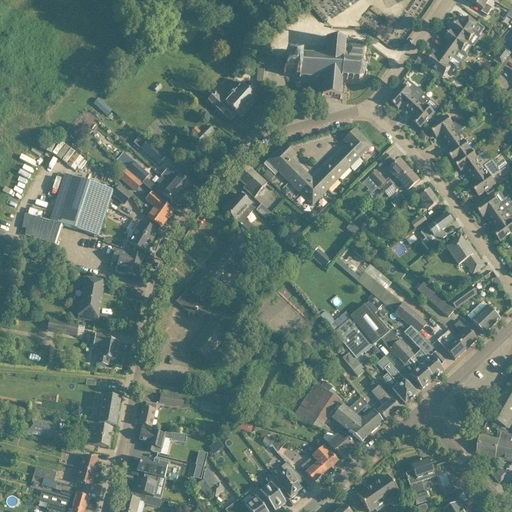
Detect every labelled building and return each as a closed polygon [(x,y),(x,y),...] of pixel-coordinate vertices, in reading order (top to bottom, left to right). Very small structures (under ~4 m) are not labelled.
[(488,16),(492,9),(486,5),(489,0),(471,0),(470,2),(483,10),(481,12),(488,16)] [(481,33),(484,29),(468,17),(463,25),(458,21),(451,30),(469,43),(476,34),(473,31),(474,30),(481,33)] [(462,52),(469,43),(451,30),(444,40),(449,44),(444,50),(454,58),(453,58),(462,65),(468,57),(461,53),(462,52)] [(343,41),(328,40),(326,38),(325,39),(326,41),(326,48),(324,48),(324,50),(324,55),(325,55),(325,57),(318,56),(318,55),(317,55),(317,56),(310,56),(310,54),(309,54),(309,56),(301,55),(302,54),(300,54),(300,58),(298,60),(288,59),(286,56),(284,58),(286,61),(286,66),(285,71),(283,74),(284,75),(287,73),(295,74),(294,76),(296,77),(323,80),(322,96),(320,97),(321,98),(323,97),(339,99),(340,100),(341,99),(340,98),(340,96),(342,78),(358,80),(358,81),(359,81),(359,79),(364,76),(365,77),(366,75),(365,74),(365,69),(367,68),(366,67),(365,67),(361,63),(362,62),(360,61),(360,58),(364,58),(364,47),(345,45),(345,42),(346,41),(345,40),(343,41)] [(495,60),(494,61),(501,67),(511,53),(504,47),(494,59),(495,60)] [(448,65),(453,58),(454,58),(444,50),(438,58),(433,55),(426,64),(444,77),(451,67),(448,65)] [(419,73),(422,68),(417,64),(413,69),(419,73)] [(472,86),(477,79),(468,71),(462,78),(472,86)] [(403,85),(389,102),(398,109),(402,105),(409,111),(417,102),(417,101),(410,96),(412,93),(411,92),(409,91),(414,86),(408,80),(403,85)] [(254,95),(253,97),(235,81),(229,87),(232,90),(227,95),(229,97),(224,103),(214,94),(208,101),(231,122),(236,116),(240,119),(257,100),(253,97),(255,96),(254,95)] [(452,89),(449,94),(453,98),(457,93),(452,89)] [(417,102),(409,111),(416,117),(412,121),(421,129),(428,121),(434,115),(435,113),(439,108),(424,95),(423,94),(417,101),(417,102)] [(492,102),(487,106),(490,110),(495,106),(492,102)] [(453,124),(447,116),(430,129),(437,138),(441,135),(447,142),(457,135),(462,131),(462,130),(467,127),(461,119),(453,124)] [(81,119),(76,125),(82,130),(87,124),(81,119)] [(208,126),(193,142),(200,148),(215,133),(208,126)] [(196,128),(191,132),(195,137),(200,132),(196,128)] [(354,130),(345,139),(346,139),(352,145),(349,147),(360,158),(364,154),(371,146),(354,130)] [(457,135),(447,142),(452,150),(447,153),(454,163),(472,150),(465,141),(463,142),(457,135)] [(43,153),(60,161),(66,148),(48,140),(43,153)] [(158,164),(165,157),(147,142),(140,149),(158,164)] [(284,144),(267,161),(278,172),(289,162),(286,160),(292,154),(293,154),(293,153),(284,144)] [(342,150),(335,157),(348,169),(360,158),(349,147),(343,153),(342,151),(342,150)] [(77,173),(86,161),(71,150),(62,162),(77,173)] [(477,158),(472,150),(454,163),(461,172),(466,169),(471,176),(493,160),(487,151),(477,158)] [(36,174),(44,159),(36,156),(29,171),(36,174)] [(386,156),(378,162),(383,168),(391,161),(386,156)] [(334,163),(326,171),(336,181),(348,169),(335,157),(331,161),(331,162),(332,161),(334,163)] [(130,159),(123,167),(126,169),(142,184),(146,179),(147,179),(149,181),(150,180),(150,178),(149,176),(149,175),(130,159)] [(471,187),(478,197),(496,184),(492,179),(501,173),(493,161),(493,160),(471,176),(476,183),(471,187)] [(376,171),(368,178),(377,189),(379,187),(383,192),(384,193),(408,171),(399,161),(391,168),(388,171),(392,175),(385,181),(376,171)] [(50,164),(46,162),(41,170),(45,172),(50,164)] [(289,162),(278,172),(289,183),(302,170),(296,165),(297,166),(295,168),(289,162)] [(167,170),(161,177),(164,180),(182,196),(183,195),(184,197),(189,192),(187,190),(190,187),(183,180),(179,177),(180,176),(171,168),(168,171),(167,170)] [(254,199),(266,185),(247,168),(237,180),(244,187),(243,189),(254,199)] [(135,193),(142,185),(125,170),(119,178),(135,193)] [(302,170),(289,183),(299,193),(310,183),(304,177),(306,176),(307,176),(302,170)] [(317,180),(314,183),(325,193),(336,181),(326,171),(322,175),(320,173),(321,172),(320,172),(314,178),(317,180)] [(391,187),(384,193),(388,198),(395,192),(403,201),(417,191),(413,186),(418,182),(408,171),(391,187)] [(267,172),(263,176),(269,181),(273,177),(267,172)] [(50,222),(63,226),(98,238),(111,196),(113,191),(64,175),(50,222)] [(159,186),(156,189),(163,194),(162,195),(167,199),(174,205),(182,196),(164,180),(159,186)] [(113,191),(111,196),(124,206),(132,197),(115,183),(113,191)] [(310,183),(299,193),(302,196),(310,203),(312,206),(325,193),(314,183),(313,184),(315,185),(313,186),(310,183)] [(285,188),(281,192),(285,197),(290,192),(285,188)] [(438,204),(428,190),(418,198),(412,203),(416,208),(422,203),(428,211),(438,204)] [(160,229),(173,211),(159,201),(160,200),(151,193),(145,200),(155,208),(147,220),(160,229)] [(248,233),(253,227),(245,220),(255,210),(238,194),(224,211),(248,233)] [(484,202),(476,208),(483,218),(488,215),(493,222),(503,215),(511,208),(511,202),(509,203),(507,200),(500,205),(499,204),(493,196),(484,202)] [(266,219),(271,213),(261,205),(256,211),(266,219)] [(511,208),(503,215),(493,222),(498,229),(493,233),(500,243),(508,237),(511,234),(511,222),(511,221),(511,220),(511,219),(511,208)] [(310,213),(307,216),(312,222),(316,218),(310,213)] [(426,223),(420,227),(423,231),(421,233),(426,239),(422,242),(428,250),(441,241),(446,237),(443,233),(442,235),(440,233),(440,232),(453,223),(446,214),(438,220),(429,227),(426,223)] [(56,247),(63,226),(50,222),(28,215),(25,236),(56,247)] [(414,230),(425,221),(422,216),(410,224),(414,230)] [(146,254),(158,233),(140,223),(128,244),(146,254)] [(351,223),(346,229),(354,236),(359,230),(351,223)] [(464,244),(460,239),(446,249),(458,266),(464,262),(473,274),(483,267),(466,242),(464,244)] [(357,254),(359,251),(351,244),(349,247),(352,249),(357,254)] [(121,253),(115,251),(112,262),(118,264),(115,273),(125,276),(125,275),(138,278),(143,258),(130,255),(130,256),(121,253)] [(326,257),(321,264),(325,268),(331,261),(326,257)] [(218,258),(175,302),(190,317),(195,312),(205,322),(214,313),(201,301),(231,270),(218,258)] [(98,316),(104,283),(80,279),(78,287),(83,288),(82,294),(84,295),(82,304),(80,304),(78,319),(86,320),(87,314),(98,316)] [(448,318),(455,309),(424,283),(417,291),(448,318)] [(470,287),(449,302),(455,309),(455,310),(476,295),(470,287)] [(371,295),(366,300),(370,304),(377,310),(382,304),(371,295)] [(357,313),(351,319),(373,345),(380,340),(388,333),(365,305),(361,309),(357,313)] [(403,305),(395,314),(410,327),(411,328),(419,335),(427,325),(403,305)] [(484,335),(500,320),(487,307),(471,322),(484,335)] [(325,312),(320,317),(326,324),(341,342),(350,352),(356,360),(365,353),(365,354),(373,347),(374,347),(374,346),(373,345),(351,319),(346,313),(334,323),(325,312)] [(14,319),(13,327),(18,327),(16,334),(30,336),(30,339),(37,340),(39,331),(38,330),(39,324),(14,319)] [(55,323),(53,332),(77,336),(77,332),(78,326),(55,322),(55,323)] [(204,322),(188,351),(207,362),(223,333),(204,322)] [(465,352),(477,341),(459,322),(454,327),(461,334),(455,340),(465,352)] [(411,328),(404,334),(411,341),(411,342),(418,349),(420,351),(414,356),(414,357),(413,357),(420,366),(421,366),(420,366),(433,380),(443,371),(440,367),(445,362),(439,355),(435,350),(419,335),(411,328)] [(455,361),(465,352),(455,340),(448,332),(437,342),(455,361)] [(115,361),(118,342),(108,341),(109,337),(95,334),(93,346),(101,347),(99,357),(97,357),(96,365),(107,367),(109,360),(115,361)] [(307,337),(303,343),(313,351),(317,344),(307,337)] [(389,350),(389,351),(398,360),(404,366),(407,363),(415,372),(410,377),(421,390),(433,380),(420,366),(421,366),(420,366),(413,357),(414,357),(414,356),(412,354),(399,341),(389,350)] [(350,353),(342,359),(353,371),(358,378),(366,372),(356,360),(350,352),(350,353)] [(313,356),(309,360),(313,366),(318,362),(313,356)] [(404,405),(416,395),(384,358),(376,364),(382,371),(384,370),(397,385),(392,390),(393,391),(393,392),(404,405)] [(511,378),(488,420),(505,430),(505,428),(507,429),(511,419),(511,378)] [(61,379),(60,389),(100,392),(101,382),(61,379)] [(354,416),(339,403),(341,401),(317,384),(292,420),(320,430),(329,417),(333,420),(361,443),(371,434),(355,415),(354,416)] [(386,421),(399,410),(379,386),(372,393),(384,407),(378,412),(386,421)] [(116,427),(121,399),(103,396),(98,424),(116,427)] [(171,397),(170,405),(182,407),(184,399),(171,397)] [(355,415),(365,405),(359,398),(349,408),(355,415)] [(226,411),(226,407),(194,401),(193,405),(226,411)] [(155,411),(156,405),(146,403),(145,408),(142,408),(139,426),(151,429),(155,411)] [(372,411),(367,404),(355,415),(371,434),(383,424),(377,416),(372,411)] [(251,423),(254,411),(242,408),(239,420),(251,423)] [(53,439),(56,425),(31,420),(28,434),(53,439)] [(239,421),(236,429),(250,434),(253,426),(239,421)] [(90,429),(87,445),(99,447),(109,449),(112,429),(102,427),(92,425),(92,429),(90,429)] [(141,431),(139,441),(148,443),(147,446),(148,447),(147,452),(153,453),(154,453),(160,455),(167,456),(170,442),(178,443),(185,444),(186,436),(165,434),(164,435),(164,436),(150,432),(150,433),(150,434),(141,431)] [(480,436),(477,455),(511,462),(511,443),(511,437),(511,435),(498,432),(496,440),(480,436)] [(330,440),(326,444),(328,446),(334,454),(336,453),(341,459),(354,448),(348,440),(343,444),(337,437),(331,442),(330,440)] [(264,439),(262,443),(270,448),(272,446),(277,453),(284,445),(264,439)] [(219,440),(214,444),(219,451),(224,447),(219,440)] [(63,447),(61,452),(83,458),(83,456),(84,456),(85,453),(63,447)] [(314,457),(312,458),(317,464),(325,473),(337,462),(330,455),(324,447),(323,448),(321,450),(317,449),(314,457)] [(83,458),(80,469),(95,474),(98,460),(89,457),(84,456),(83,456),(83,458)] [(137,472),(137,473),(140,474),(145,475),(152,477),(152,476),(158,478),(164,479),(168,461),(155,458),(154,462),(141,459),(140,463),(139,463),(139,464),(138,464),(137,472)] [(314,483),(325,473),(317,464),(312,458),(301,468),(314,483)] [(197,459),(195,466),(196,466),(204,468),(206,461),(197,459)] [(413,472),(406,474),(407,478),(407,481),(408,481),(413,496),(416,505),(428,501),(425,492),(424,493),(420,482),(434,478),(433,475),(428,459),(410,464),(413,472)] [(276,479),(275,480),(287,495),(289,499),(291,498),(291,499),(297,495),(296,494),(301,491),(297,486),(304,481),(286,464),(281,468),(284,473),(276,479)] [(196,468),(193,479),(201,481),(204,468),(196,466),(196,468)] [(35,468),(33,476),(43,479),(54,482),(56,473),(35,468)] [(91,487),(95,474),(80,469),(76,483),(91,487)] [(205,471),(203,479),(211,490),(215,496),(223,490),(219,484),(217,485),(206,470),(205,471)] [(500,482),(506,477),(500,471),(495,475),(500,482)] [(132,492),(132,493),(146,497),(153,498),(161,500),(162,497),(154,495),(156,484),(158,478),(152,476),(152,477),(145,475),(144,477),(143,481),(137,480),(136,485),(134,485),(132,492)] [(260,492),(259,493),(271,509),(273,511),(274,511),(285,504),(282,499),(287,495),(275,480),(276,479),(273,475),(265,480),(268,484),(269,486),(260,492)] [(372,486),(357,496),(363,506),(367,511),(370,511),(374,510),(375,509),(373,505),(383,498),(386,502),(387,501),(399,493),(392,484),(387,476),(372,486)] [(43,480),(41,486),(55,490),(57,483),(53,482),(54,482),(43,479),(43,480)] [(254,500),(244,507),(248,511),(267,511),(271,509),(259,493),(260,492),(259,491),(257,489),(250,494),(254,500)] [(42,491),(39,501),(49,503),(81,511),(84,511),(88,498),(78,495),(77,495),(75,500),(71,499),(72,494),(61,491),(60,496),(42,491)] [(144,503),(144,505),(159,509),(161,500),(153,498),(146,497),(144,503)] [(124,498),(121,511),(142,511),(144,505),(144,503),(139,502),(139,501),(130,499),(124,498)] [(444,511),(463,511),(463,510),(462,511),(458,503),(456,504),(455,502),(445,508),(446,511),(444,511)] [(49,503),(47,510),(52,511),(81,511),(49,503)]
